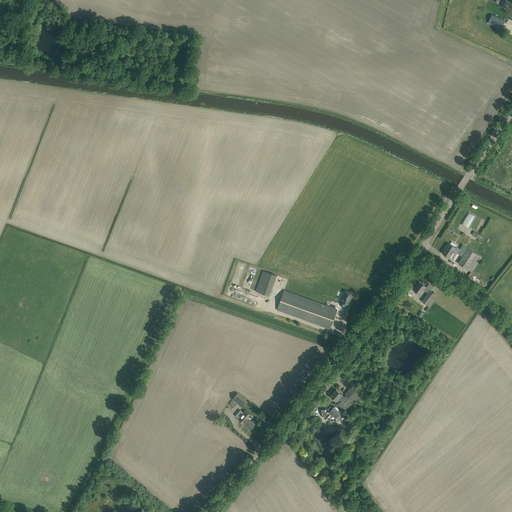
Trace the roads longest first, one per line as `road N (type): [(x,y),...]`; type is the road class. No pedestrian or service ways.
road 1 (track): [(469,173),(350,116),(287,99),(0,56)]
road 2 (tertiary): [(206,511),(416,256)]
road 3 (tertiary): [(416,256),(511,111)]
road 4 (unclassified): [(511,329),(466,285),(416,256)]
